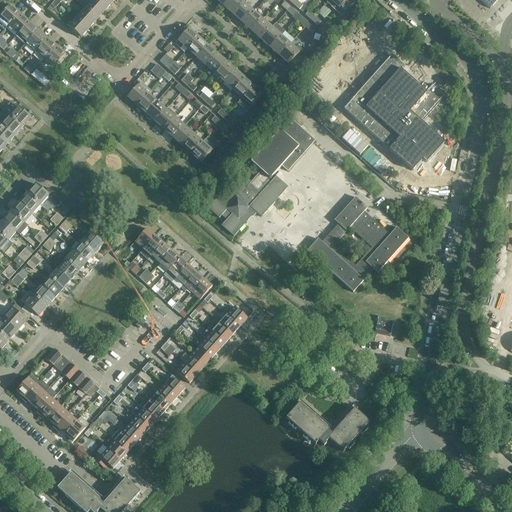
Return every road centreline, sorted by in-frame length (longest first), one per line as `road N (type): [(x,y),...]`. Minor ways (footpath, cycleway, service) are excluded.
road 1 (residential): [(424,388),(484,98),(465,63),(394,0)]
road 2 (residential): [(27,0),(118,76),(133,71),(196,1)]
